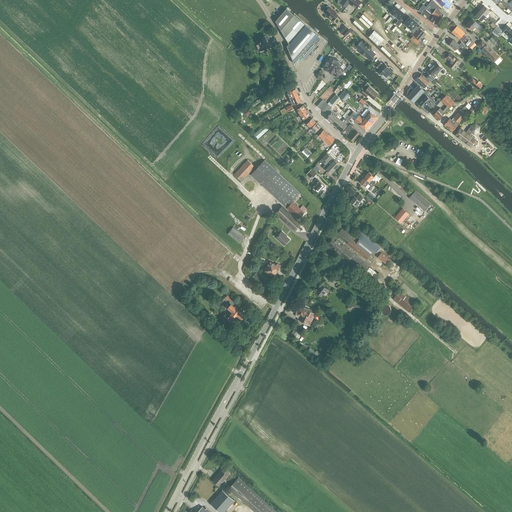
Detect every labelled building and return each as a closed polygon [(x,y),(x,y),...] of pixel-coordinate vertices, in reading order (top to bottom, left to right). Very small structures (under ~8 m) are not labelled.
[(356,8),(361,2),(358,0),(339,0),(338,1),(339,3),(340,4),(342,4),(346,7),(349,3),(356,8)] [(431,0),(426,7),(425,8),(432,14),(432,13),(432,14),(439,20),(443,15),(438,10),(440,7),(431,0)] [(435,0),(441,6),(442,6),(443,5),(446,8),(450,4),(446,0),(435,0)] [(503,0),(494,0),(497,2),(499,4),(501,2),(506,7),(508,8),(510,6),(508,4),(505,2),(503,0)] [(436,24),(439,20),(432,14),(432,13),(432,14),(425,8),(426,7),(423,5),(418,10),(421,13),(422,12),(428,18),(430,20),(436,24)] [(479,10),(490,20),(492,18),(488,14),(490,11),(484,5),(479,10)] [(333,21),(338,15),(330,8),(329,6),(328,6),(326,6),(323,9),(323,10),(323,11),(324,12),(329,16),(328,17),(330,20),(331,19),(333,21)] [(390,10),(391,11),(390,12),(399,20),(395,24),(398,26),(403,20),(400,18),(404,13),(395,6),(394,7),(393,7),(392,7),(390,9),(390,10)] [(286,8),(275,21),(276,21),(280,29),(281,30),(294,15),(286,8)] [(488,22),(490,20),(479,10),(475,16),(481,21),(484,18),(488,22)] [(287,46),(294,63),(301,56),(305,59),(309,55),(311,55),(312,51),(317,46),(317,43),(321,38),(294,15),(281,30),(289,43),(287,46)] [(361,16),(359,18),(369,27),(371,25),(361,16)] [(416,29),(417,28),(415,26),(417,23),(410,17),(404,24),(411,29),(410,30),(413,33),(416,29)] [(355,19),(353,21),(362,30),(364,28),(355,19)] [(472,19),(466,25),(472,30),(475,28),(477,29),(480,31),(483,27),(481,25),(480,26),(472,19)] [(344,25),(339,30),(345,36),(351,31),(344,25)] [(460,39),(465,33),(457,26),(452,32),(460,39)] [(511,29),(508,26),(503,32),(511,38),(510,39),(511,41),(511,42),(511,43),(511,29)] [(378,45),(384,39),(374,30),(369,37),(378,45)] [(415,38),(420,41),(426,34),(421,30),(415,38)] [(258,51),(271,46),(269,41),(271,41),(268,34),(263,37),(263,38),(254,42),(255,45),(256,45),(258,50),(258,51)] [(410,39),(417,45),(420,41),(415,38),(413,36),(410,39)] [(459,44),(453,39),(449,45),(456,50),(457,48),(460,50),(462,49),(463,50),(466,46),(461,42),(459,44)] [(370,60),(375,54),(368,47),(368,46),(365,43),(365,44),(361,40),(359,43),(356,40),(355,40),(352,44),(352,46),(355,49),(357,49),(358,48),(361,51),(360,52),(365,56),(365,55),(370,60)] [(481,40),(477,45),(481,49),(494,62),(495,62),(498,65),(502,60),(499,57),(500,57),(481,40)] [(454,70),(461,62),(450,53),(446,58),(450,61),(448,63),(449,63),(448,65),(454,70)] [(333,59),(330,58),(329,60),(326,60),(324,69),(330,71),(329,72),(332,74),(332,73),(336,77),(344,70),(343,69),(345,67),(342,64),(338,60),(333,58),(333,59)] [(383,65),(382,63),(379,61),(375,65),(378,68),(378,67),(379,69),(377,71),(381,75),(383,74),(386,77),(393,70),(390,66),(389,67),(385,63),(383,65)] [(436,75),(440,71),(442,73),(444,70),(443,69),(443,68),(437,62),(429,69),(436,75)] [(436,76),(436,75),(429,69),(427,72),(428,73),(425,76),(431,81),(434,78),(436,76)] [(418,77),(428,86),(429,85),(428,83),(430,81),(421,74),(418,77)] [(429,87),(428,86),(418,77),(416,80),(424,88),(426,89),(427,89),(429,87)] [(362,88),(364,90),(361,93),(366,97),(368,94),(374,99),(378,94),(371,88),(369,86),(370,85),(367,83),(362,88)] [(414,102),(416,100),(425,90),(419,85),(409,96),(409,97),(414,102)] [(290,99),(298,95),(295,89),(289,91),(289,92),(287,93),(290,99)] [(339,96),(346,101),(351,94),(344,89),(339,96)] [(423,107),(431,97),(427,93),(429,92),(428,91),(426,91),(425,90),(422,95),(424,97),(418,103),(419,103),(419,104),(422,107),(423,107)] [(298,95),(290,99),(292,105),(294,104),(295,104),(301,102),(298,95)] [(439,120),(455,102),(447,95),(442,100),(448,106),(443,111),(440,108),(433,115),(434,115),(433,116),(435,118),(436,118),(439,120)] [(431,97),(423,107),(424,107),(423,107),(427,111),(427,110),(427,111),(434,103),(436,106),(441,100),(439,98),(436,102),(431,97)] [(322,99),(317,105),(320,108),(325,102),(322,99)] [(325,102),(320,108),(323,111),(325,109),(326,107),(328,104),(327,103),(325,102)] [(475,104),(468,113),(472,116),(479,107),(475,104)] [(300,114),(306,110),(303,105),(297,109),(300,114)] [(247,107),(243,110),(248,116),(252,113),(247,107)] [(350,110),(347,114),(352,118),(352,117),(356,113),(351,109),(350,110)] [(450,118),(444,124),(446,126),(445,126),(447,128),(447,127),(452,131),(467,114),(461,109),(451,120),(450,118)] [(306,110),(300,114),(303,119),(310,115),(306,110)] [(331,123),(337,116),(332,111),(326,118),(331,123)] [(369,111),(364,117),(372,124),(377,117),(369,111)] [(359,115),(355,120),(365,129),(366,129),(367,130),(372,124),(364,117),(363,118),(359,115)] [(336,127),(342,120),(337,116),(331,123),(336,127)] [(311,127),(316,122),(312,118),(307,123),(311,127)] [(342,120),(336,127),(341,131),(347,125),(342,120)] [(316,122),(311,127),(315,132),(320,126),(316,122)] [(455,135),(471,147),(476,140),(470,135),(472,132),(474,134),(479,132),(480,126),(476,123),(470,125),(470,127),(469,128),(466,132),(460,128),(455,135)] [(258,139),(268,129),(264,124),(253,134),(258,139)] [(325,140),(329,134),(324,129),(319,135),(325,140)] [(354,142),(361,134),(355,129),(348,137),(354,142)] [(329,134),(325,140),(330,144),(334,138),(329,134)] [(283,146),(278,151),(282,155),(290,146),(287,143),(284,147),(283,146)] [(308,156),(312,152),(305,147),(302,152),(308,156)] [(327,153),(323,158),(328,162),(330,164),(335,169),(339,165),(334,160),(333,161),(331,159),(332,158),(327,153)] [(323,158),(321,160),(325,165),(326,165),(328,166),(325,169),(331,174),(335,169),(330,164),(328,162),(323,158)] [(234,174),(235,175),(242,181),(255,167),(247,160),(234,174)] [(286,207),(295,197),(299,192),(264,160),(251,174),(286,207)] [(311,179),(313,177),(316,174),(311,169),(306,174),(311,179)] [(369,172),(364,177),(373,185),(376,182),(372,179),(374,177),(369,172)] [(364,177),(360,182),(365,187),(367,189),(370,186),(372,187),(373,185),(364,177)] [(317,178),(311,184),(313,186),(318,192),(325,186),(319,180),(317,178)] [(418,205),(424,198),(415,191),(414,192),(409,198),(418,205)] [(359,193),(356,197),(354,196),(350,201),(355,206),(359,201),(361,202),(364,198),(359,193)] [(424,198),(418,205),(423,209),(424,211),(430,204),(424,198)] [(300,208),(293,201),(286,208),(294,215),(293,216),(282,206),(276,213),(295,231),(301,224),(295,218),(296,217),(298,219),(304,212),(306,209),(302,205),(300,208)] [(409,213),(402,208),(394,217),(401,223),(409,213)] [(240,243),(245,236),(233,227),(228,234),(240,243)] [(338,239),(339,237),(367,260),(374,251),(376,252),(382,244),(364,229),(357,237),(359,239),(356,243),(351,239),(353,237),(342,228),(336,235),(337,235),(336,237),(338,239)] [(284,245),(289,239),(286,236),(281,231),(276,237),(284,245)] [(333,236),(327,243),(364,274),(370,266),(355,253),(333,236)] [(386,263),(389,258),(381,252),(377,257),(386,263)] [(276,265),(270,261),(267,266),(268,267),(265,271),(274,276),(277,271),(279,270),(280,269),(279,267),(280,265),(277,263),(276,265)] [(328,293),(330,290),(322,284),(316,292),(321,296),(325,291),(328,293)] [(495,291),(491,296),(501,305),(498,308),(503,312),(508,307),(503,303),(507,298),(504,295),(506,293),(500,288),(497,292),(495,291)] [(369,302),(373,298),(364,289),(359,294),(369,302)] [(409,312),(416,303),(400,290),(393,298),(409,312)] [(236,308),(234,306),(238,302),(228,294),(225,297),(230,301),(229,303),(231,304),(228,307),(233,311),(226,319),(230,323),(237,315),(242,319),(245,315),(241,312),(236,307),(236,308)] [(357,299),(351,294),(349,297),(355,302),(356,303),(359,300),(357,299)] [(390,305),(389,305),(388,304),(387,304),(387,303),(386,303),(385,303),(384,303),(383,303),(383,304),(382,304),(381,304),(381,305),(380,305),(380,306),(379,307),(379,308),(379,309),(379,310),(379,311),(379,312),(380,312),(380,313),(381,314),(382,315),(383,315),(384,315),(384,316),(386,316),(387,315),(388,315),(389,314),(390,313),(390,312),(391,312),(391,311),(391,310),(391,309),(391,308),(391,307),(390,306),(390,305)] [(315,314),(307,310),(308,308),(300,304),(296,312),(297,312),(296,314),(298,316),(300,313),(304,316),(301,321),(309,325),(312,319),(312,318),(313,316),(314,317),(315,314)] [(322,359),(324,356),(317,349),(314,352),(322,359)] [(219,485),(228,476),(230,473),(225,468),(222,471),(223,472),(214,481),(219,485)] [(255,511),(276,511),(277,511),(239,477),(229,488),(255,511)] [(220,511),(224,511),(225,511),(235,501),(223,490),(211,503),(220,511)]
